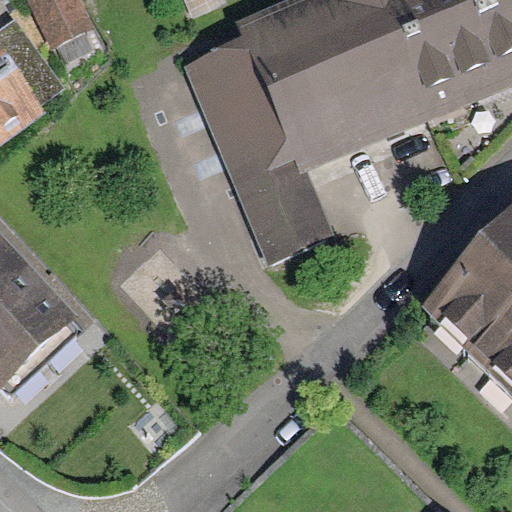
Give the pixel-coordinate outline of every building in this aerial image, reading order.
[(65,0),(17,0),(42,51),(81,33),(65,0)] [(511,85),(511,0),(294,0),(242,22),(249,38),(181,66),(266,269),(338,239),(309,170),(511,85)] [(0,73),(0,150),(36,124),(0,73)] [(511,217),(415,322),(511,411),(511,217)] [(0,248),(0,402),(5,407),(82,333),(0,248)]
